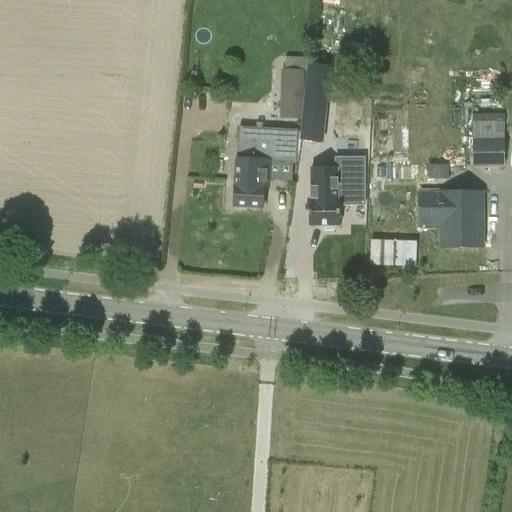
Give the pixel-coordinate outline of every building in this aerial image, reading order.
[(309,64),(301,140),(322,143),(330,67),(309,64)] [(303,120),(304,70),(282,69),(280,119),(303,120)] [(339,127),(360,128),(360,107),(340,107),(339,127)] [(504,168),(504,114),(473,114),(473,168),(504,168)] [(238,127),(236,160),(234,205),(263,207),(264,188),(268,189),(270,164),(278,165),(278,162),(296,163),(298,130),(238,127)] [(309,201),(309,226),(322,226),(324,231),(334,231),(335,226),(340,226),(340,203),(344,203),(344,206),(364,206),(364,160),(336,159),(336,169),(311,169),(311,185),(311,201),(309,201)] [(449,180),(449,165),(429,165),(429,180),(449,180)] [(442,195),(442,208),(427,208),(427,225),(442,225),(443,247),(481,247),(480,195),(442,195)] [(383,240),(371,239),(371,264),(421,265),(421,241),(408,240),(409,231),(383,230),(383,240)]
